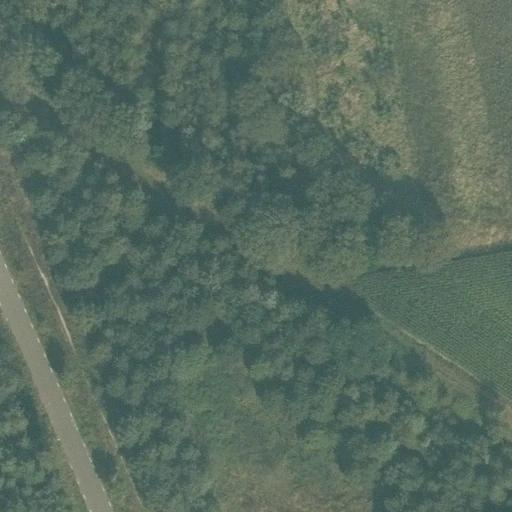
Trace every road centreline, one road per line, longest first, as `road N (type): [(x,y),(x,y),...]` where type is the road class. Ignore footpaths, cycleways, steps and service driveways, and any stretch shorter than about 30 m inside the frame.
road 1 (track): [(511,406),(194,193)]
road 2 (unclassified): [(0,279),(99,511)]
road 3 (track): [(194,193),(17,74)]
